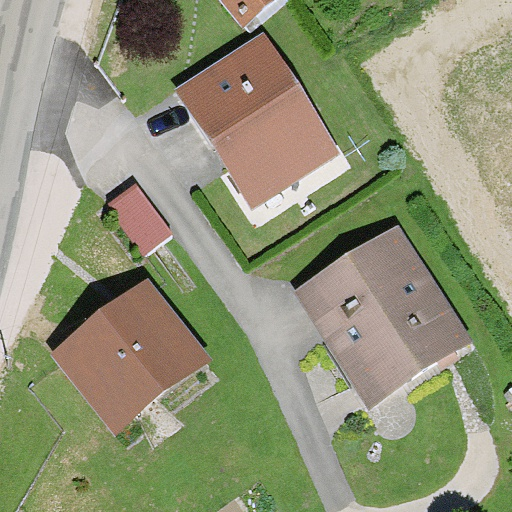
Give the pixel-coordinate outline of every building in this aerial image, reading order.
[(225,0),(247,26),(259,17),(252,6),(259,0),(225,0)] [(224,66),(181,95),(241,189),(284,164),(291,176),(329,152),(259,43),(224,66)] [(291,176),(284,164),(241,189),(250,202),(291,176)] [(132,185),(107,203),(142,249),(168,231),(132,185)] [(326,277),(315,284),(341,329),(331,335),(371,398),(461,340),(392,234),(326,277)] [(315,284),(304,291),(331,335),(341,329),(315,284)] [(122,304),(65,348),(118,414),(195,357),(143,288),(122,304)]
